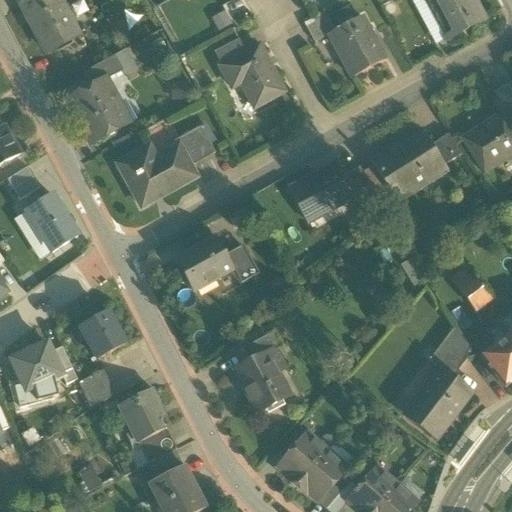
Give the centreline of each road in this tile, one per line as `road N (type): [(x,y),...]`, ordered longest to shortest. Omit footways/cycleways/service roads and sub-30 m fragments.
road 1 (residential): [(266,511),(243,491),(116,258)]
road 2 (residential): [(116,258),(332,138)]
road 3 (residential): [(116,258),(0,41)]
road 4 (residential): [(332,138),(511,38)]
road 5 (residential): [(332,138),(258,0)]
road 6 (residential): [(0,338),(116,258)]
